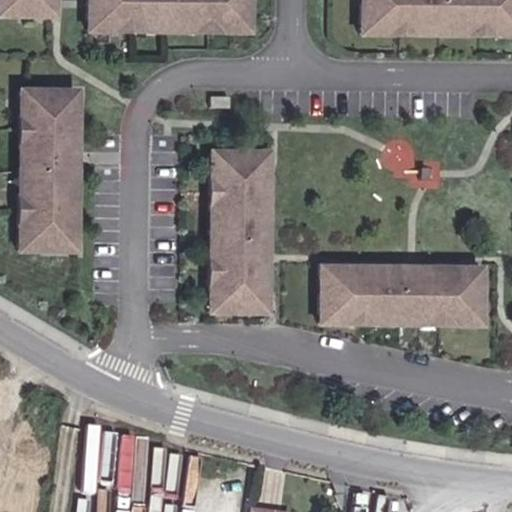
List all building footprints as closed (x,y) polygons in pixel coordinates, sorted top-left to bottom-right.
[(0,0),(0,22),(7,23),(7,16),(33,16),(33,0),(0,0)] [(229,38),(229,18),(222,18),(221,0),(169,0),(170,15),(149,15),(149,0),(75,0),(76,17),(69,17),(68,37),(96,37),(96,47),(121,47),(121,37),(176,38),(176,48),(200,48),(200,38),(229,38)] [(170,15),(169,0),(149,0),(149,15),(170,15)] [(501,41),(501,20),(494,20),(494,0),(442,0),(442,18),(421,17),(421,0),(348,0),(348,20),(341,19),(341,39),(369,40),(369,49),(393,50),(393,40),(448,40),(448,50),(473,50),(473,40),(501,41)] [(96,47),(96,37),(68,37),(68,47),(96,47)] [(176,48),(176,38),(121,37),(121,47),(176,48)] [(228,48),(229,38),(200,38),(200,48),(228,48)] [(369,49),(369,40),(341,39),(341,49),(369,49)] [(448,50),(448,40),(393,40),(393,50),(448,50)] [(500,51),(501,41),(473,40),(473,50),(500,51)] [(29,115),(29,108),(9,108),(9,136),(0,135),(0,160),(9,160),(9,216),(0,215),(0,240),(9,240),(9,268),(29,268),(29,261),(56,261),(56,188),(32,188),(32,167),(56,167),(56,115),(29,115)] [(0,135),(9,136),(9,108),(0,108),(0,135)] [(209,123),(209,112),(191,112),(191,123),(209,123)] [(0,215),(9,216),(9,160),(0,160),(0,215)] [(56,188),(56,167),(32,167),(32,188),(56,188)] [(190,197),(200,197),(200,169),(190,169),(190,197)] [(200,329),(220,329),(220,322),(246,322),(246,270),(222,270),(222,249),(246,249),(246,176),(220,176),(220,169),(200,169),(200,197),(190,197),(190,221),(200,221),(200,276),(190,276),(190,301),(200,301),(200,329)] [(190,276),(200,276),(200,221),(190,221),(190,276)] [(0,267),(9,268),(9,240),(0,240),(0,267)] [(246,270),(246,249),(222,249),(222,270),(246,270)] [(460,330),(460,310),(453,310),(453,284),(401,283),(401,308),(380,308),(380,283),(308,282),(307,308),(301,309),(300,329),(328,329),(328,339),(353,339),(353,329),(407,330),(407,340),(432,340),(432,330),(460,330)] [(401,308),(401,283),(380,283),(380,308),(401,308)] [(190,328),(200,329),(200,301),(190,301),(190,328)] [(328,329),(300,329),(300,339),(328,339),(328,329)] [(407,340),(407,330),(353,329),(353,339),(407,340)] [(460,340),(460,330),(432,330),(432,340),(460,340)]
